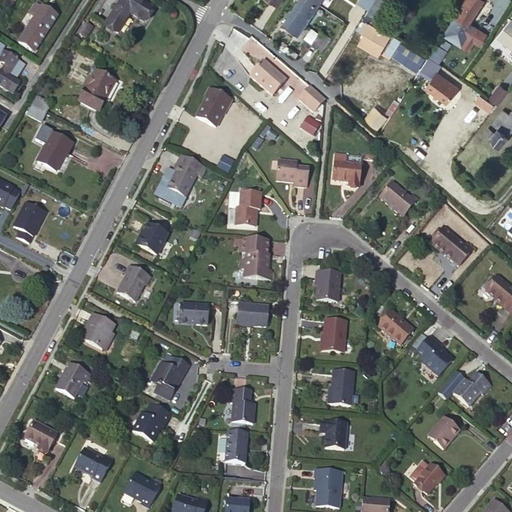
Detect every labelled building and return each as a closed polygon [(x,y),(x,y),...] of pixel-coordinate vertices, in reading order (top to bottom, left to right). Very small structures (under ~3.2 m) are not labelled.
[(150,8),(137,0),(120,0),(105,25),(118,33),(130,15),(133,15),(142,21),(150,8)] [(298,35),(318,5),(311,0),(298,0),(282,25),(298,35)] [(358,0),(357,3),(369,10),(375,0),(358,0)] [(380,0),(375,0),(369,10),(381,18),(389,6),(380,0)] [(485,0),(484,0),(464,0),(447,28),(467,41),(472,33),(466,29),(485,0)] [(40,9),(34,5),(27,15),(33,19),(19,42),(33,52),(56,17),(41,7),(40,9)] [(382,31),(384,28),(368,18),(366,21),(382,31)] [(511,21),(510,20),(496,37),(511,49),(511,21)] [(376,39),(382,31),(366,21),(360,31),(364,34),(359,42),(378,54),(382,48),(385,44),(376,39)] [(79,34),(85,38),(92,27),(85,23),(79,34)] [(310,44),(317,49),(326,36),(319,32),(310,44)] [(472,33),(467,41),(473,44),(478,36),(472,33)] [(385,44),(382,48),(392,54),(400,42),(390,35),(385,44)] [(326,36),(317,49),(316,51),(320,54),(330,39),(326,36)] [(12,69),(17,61),(1,51),(5,46),(0,42),(0,62),(4,66),(0,71),(0,85),(13,94),(20,83),(10,77),(11,76),(14,71),(12,69)] [(400,42),(392,54),(417,71),(426,58),(400,42)] [(428,57),(438,63),(443,56),(433,49),(428,57)] [(428,57),(420,69),(433,78),(436,73),(440,65),(438,63),(428,57)] [(23,66),(17,61),(12,69),(14,71),(11,76),(15,78),(23,66)] [(259,63),(246,78),(269,98),(282,82),(259,63)] [(420,69),(419,72),(431,80),(433,78),(420,69)] [(115,82),(96,72),(79,102),(98,112),(115,82)] [(431,80),(425,88),(446,104),(457,89),(436,73),(433,78),(431,80)] [(507,92),(499,86),(489,100),(497,106),(507,92)] [(306,87),(295,100),(311,113),(321,101),(306,87)] [(226,102),(205,91),(201,99),(202,99),(191,119),(211,129),(226,102)] [(480,96),(476,103),(488,112),(493,106),(480,96)] [(32,106),(45,113),(49,105),(36,98),(32,106)] [(41,122),(45,113),(32,106),(27,116),(41,122)] [(497,129),(494,132),(489,139),(499,146),(511,129),(511,109),(508,115),(502,110),(491,125),(497,129)] [(384,119),(375,113),(369,123),(378,128),(384,119)] [(311,138),(320,125),(307,116),(298,129),(311,138)] [(489,139),(494,132),(488,127),(483,134),(489,139)] [(64,155),(67,155),(72,145),(51,133),(36,161),(55,172),(62,159),(64,155)] [(333,155),(330,181),(347,182),(346,186),(357,187),(358,165),(342,163),(343,155),(333,155)] [(359,157),(343,155),(342,163),(358,165),(359,157)] [(222,157),(216,169),(227,175),(233,162),(222,157)] [(168,175),(163,173),(150,197),(175,210),(193,177),(197,179),(201,171),(176,158),(168,175)] [(275,162),(273,183),(291,184),(290,187),(303,188),(306,170),(293,169),(293,163),(275,162)] [(20,192),(0,181),(0,205),(4,208),(4,206),(11,210),(20,192)] [(398,218),(410,204),(405,200),(387,185),(375,199),(398,218)] [(237,207),(238,193),(229,193),(229,207),(237,207)] [(234,210),(233,227),(254,228),(254,216),(252,215),(252,211),(258,211),(258,196),(238,194),(237,210),(234,210)] [(45,213),(26,204),(13,228),(19,232),(16,238),(29,244),(45,213)] [(139,235),(133,247),(153,258),(164,237),(144,226),(139,235)] [(443,229),(429,245),(438,252),(439,251),(457,266),(472,248),(465,243),(463,246),(443,229)] [(131,246),(133,247),(139,235),(137,234),(131,246)] [(195,243),(198,237),(193,234),(189,241),(195,243)] [(265,263),(267,242),(242,240),(241,255),(245,256),(244,262),(241,261),(240,271),(244,271),(243,280),(270,282),(271,272),(267,272),(267,263),(265,263)] [(123,277),(113,295),(132,305),(141,287),(142,288),(146,280),(125,268),(121,276),(123,277)] [(315,284),(315,289),(314,303),(335,305),(337,276),(313,275),(313,283),(315,284)] [(511,288),(498,277),(486,291),(504,306),(504,307),(510,312),(511,309),(511,288)] [(179,307),(178,325),(195,326),(195,329),(206,329),(207,309),(179,307)] [(236,307),(235,328),(249,329),(265,330),(267,309),(236,307)] [(390,313),(377,328),(399,346),(412,331),(404,325),(403,326),(396,320),(397,319),(390,313)] [(89,324),(85,332),(80,341),(99,351),(108,334),(112,327),(90,315),(86,323),(89,324)] [(321,338),(320,352),(341,353),(343,322),(322,321),(321,338)] [(108,334),(99,351),(102,353),(111,336),(108,334)] [(416,351),(425,339),(419,334),(410,346),(416,351)] [(427,360),(425,362),(424,364),(437,376),(451,359),(437,348),(439,345),(428,336),(425,339),(416,351),(421,355),(427,360)] [(416,351),(410,346),(403,354),(409,359),(416,351)] [(169,370),(173,361),(170,359),(165,368),(169,370)] [(186,368),(173,361),(169,370),(165,368),(164,368),(159,376),(160,376),(153,388),(154,388),(155,386),(160,389),(159,391),(161,392),(158,398),(169,404),(179,385),(178,385),(186,368)] [(55,392),(73,402),(82,385),(85,387),(89,379),(68,368),(55,392)] [(456,372),(437,394),(446,401),(453,394),(469,407),(480,394),(483,396),(492,386),(477,373),(469,383),(456,372)] [(331,373),(330,389),(330,393),(327,393),(326,406),(350,407),(352,374),(331,373)] [(234,407),(233,426),(254,427),(255,408),(250,407),(251,394),(232,393),(231,406),(234,407)] [(153,408),(149,406),(143,418),(147,420),(153,408)] [(163,431),(170,417),(153,408),(147,420),(143,418),(141,417),(132,434),(154,445),(158,437),(157,436),(159,431),(160,429),(163,431)] [(444,418),(427,437),(442,450),(459,431),(444,418)] [(32,424),(23,441),(37,448),(36,451),(45,456),(55,437),(32,424)] [(317,424),(316,435),(320,435),(319,449),(339,451),(341,425),(317,424)] [(249,437),(229,435),(226,466),(246,467),(247,455),(246,455),(246,449),(247,449),(249,437)] [(91,481),(99,485),(112,461),(104,457),(101,461),(83,452),(73,470),(83,476),(84,474),(87,476),(88,478),(92,480),(91,481)] [(428,466),(422,461),(409,476),(415,481),(413,484),(426,494),(434,484),(442,475),(429,464),(428,466)] [(384,464),(378,467),(381,474),(387,471),(384,464)] [(318,493),(317,508),(340,509),(343,473),(315,472),(315,480),(316,480),(315,493),(318,493)] [(136,475),(125,494),(142,504),(141,506),(149,511),(161,490),(136,475)] [(436,485),(443,476),(442,475),(435,484),(436,485)] [(178,498),(172,511),(205,511),(208,504),(199,500),(198,505),(178,498)] [(362,498),(360,511),(386,511),(388,501),(362,498)] [(504,511),(492,502),(483,511),(504,511)] [(228,503),(227,511),(249,511),(250,504),(228,503)]
